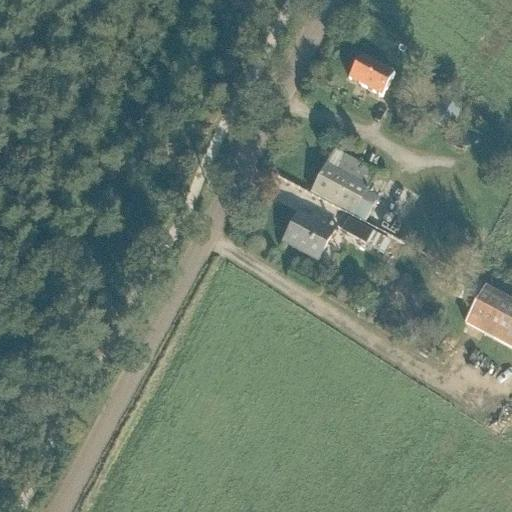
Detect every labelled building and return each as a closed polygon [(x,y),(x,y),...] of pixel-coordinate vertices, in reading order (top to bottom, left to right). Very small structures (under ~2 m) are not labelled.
[(361,59),(349,81),(382,100),(394,77),(361,59)] [(444,96),(428,121),(447,134),(463,111),(464,109),(458,105),(444,96)] [(463,96),(458,105),(464,109),(463,111),(486,127),(493,117),(463,96)] [(334,152),(311,195),(353,218),(376,175),(334,152)] [(299,217),(284,245),(318,263),(337,229),(314,217),(311,223),(299,217)] [(348,221),(342,233),(366,247),(383,255),(390,244),(373,235),(350,222),(348,221)] [(403,256),(404,255),(415,239),(402,231),(386,256),(399,264),(403,256)] [(437,266),(447,246),(420,231),(409,251),(437,266)] [(511,304),(485,290),(465,327),(511,352),(511,304)]
